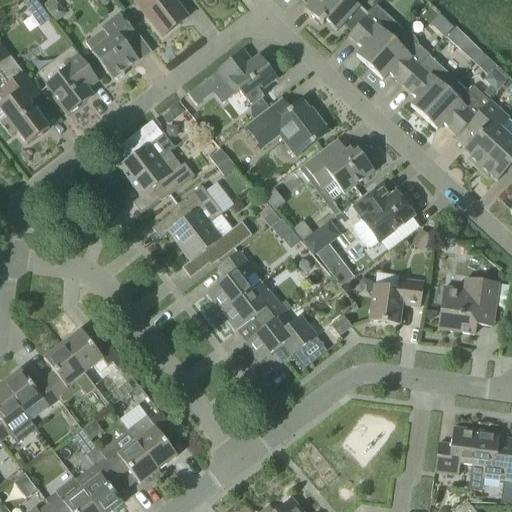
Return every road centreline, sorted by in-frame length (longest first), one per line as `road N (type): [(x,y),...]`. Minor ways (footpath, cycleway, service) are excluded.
road 1 (residential): [(511,256),(295,46),(250,37),(206,46),(14,190),(0,229)]
road 2 (residential): [(0,257),(81,269),(230,469)]
road 3 (residential): [(230,469),(355,375),(405,379)]
road 4 (residential): [(387,511),(405,379)]
